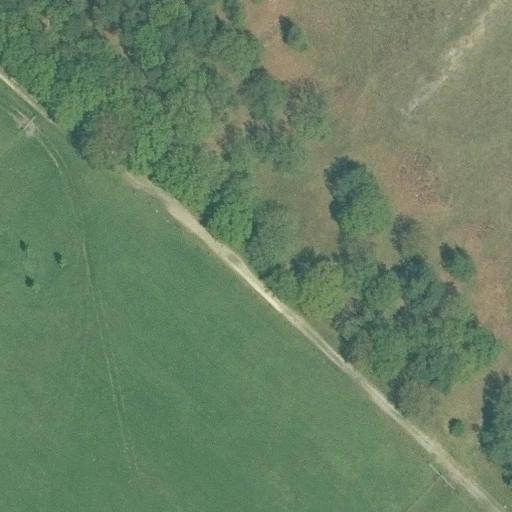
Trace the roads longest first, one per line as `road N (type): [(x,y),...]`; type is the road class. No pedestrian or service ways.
road 1 (track): [(146,187),(495,511)]
road 2 (track): [(0,77),(146,187)]
